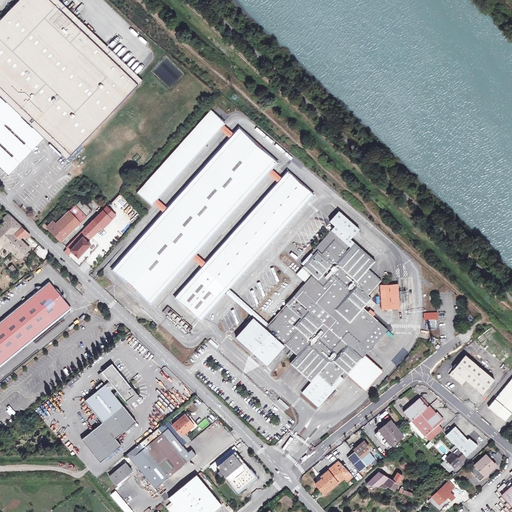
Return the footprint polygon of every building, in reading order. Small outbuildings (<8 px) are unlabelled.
[(0,87),(6,93),(16,103),(12,107),(21,116),(25,112),(38,125),(34,129),(44,138),(48,133),(57,142),(55,144),(55,146),(59,149),(61,149),(63,148),(71,155),(142,81),(133,71),(128,76),(77,26),(48,0),(19,0),(0,20),(0,87)] [(48,0),(77,26),(81,22),(58,0),(48,0)] [(128,76),(133,71),(81,22),(77,26),(128,76)] [(16,103),(6,93),(2,97),(12,107),(16,103)] [(12,107),(2,97),(0,98),(0,166),(9,175),(44,138),(34,129),(21,116),(12,107)] [(150,206),(152,203),(154,202),(156,199),(218,130),(220,128),(223,125),(224,123),(210,111),(137,194),(150,206)] [(25,112),(21,116),(34,129),(38,125),(25,112)] [(225,135),(229,139),(232,136),(234,134),(230,131),(223,125),(220,128),(218,130),(225,135)] [(232,136),(229,139),(167,209),(165,210),(163,213),(112,270),(150,304),(191,258),(193,256),(195,254),(267,173),(269,170),(271,169),(276,163),(238,129),(234,134),(232,136)] [(48,133),(44,138),(51,144),(51,145),(61,154),(66,160),(71,155),(63,148),(61,149),(59,149),(55,146),(55,144),(57,142),(48,133)] [(272,178),(278,183),(280,181),(282,178),(277,174),(271,169),(269,170),(267,173),(272,178)] [(224,292),(227,290),(228,288),(306,201),(311,195),(287,173),(282,178),(280,181),(278,183),(206,263),(204,266),(202,268),(175,298),(199,320),(224,292)] [(164,206),(156,199),(154,202),(152,203),(160,210),(163,213),(165,210),(167,209),(164,206)] [(92,211),(81,200),(56,225),(53,222),(47,227),(61,242),(92,211)] [(87,234),(89,236),(91,234),(93,236),(97,232),(99,233),(103,229),(101,227),(102,227),(103,227),(115,215),(110,210),(106,214),(103,210),(67,247),(68,247),(64,251),(67,254),(71,250),(79,257),(91,244),(84,237),(87,234)] [(284,344),(291,350),(297,355),(290,363),(291,364),(299,371),(311,382),(302,393),(318,407),(343,379),(340,376),(344,371),(348,374),(350,372),(362,358),(388,330),(363,308),(371,298),(368,295),(381,281),(373,274),(368,269),(375,261),(350,239),(359,229),(339,211),(329,221),(335,226),(322,241),(302,263),(304,265),(296,274),(306,282),(303,285),(268,324),(267,326),(265,328),(253,318),(236,337),(248,349),(249,348),(254,353),(255,357),(259,357),(266,363),(281,348),(279,347),(282,343),(283,345),(284,344)] [(0,248),(4,244),(19,258),(30,249),(20,239),(15,235),(22,228),(8,214),(4,218),(7,221),(0,226),(0,248)] [(30,235),(22,228),(15,235),(20,239),(23,236),(27,237),(30,235)] [(33,252),(42,259),(47,253),(39,246),(33,252)] [(197,263),(202,268),(204,266),(206,263),(201,259),(195,254),(193,256),(191,258),(197,263)] [(48,284),(0,322),(0,367),(71,311),(48,284)] [(380,285),(380,290),(390,289),(391,309),(395,308),(399,308),(398,284),(394,284),(390,285),(390,287),(384,288),(384,286),(386,286),(386,285),(380,285)] [(231,298),(236,303),(237,303),(265,328),(267,326),(268,324),(240,299),(241,299),(235,294),(228,288),(227,290),(224,292),(231,298)] [(390,289),(380,290),(381,309),(391,309),(390,289)] [(424,320),(426,320),(426,319),(435,319),(438,319),(437,312),(423,312),(424,320)] [(436,328),(435,319),(426,319),(426,320),(427,329),(436,328)] [(503,363),(509,355),(506,353),(500,361),(503,363)] [(449,375),(459,383),(463,378),(466,381),(483,394),(495,379),(465,355),(449,375)] [(374,369),(362,358),(350,372),(361,381),(366,386),(378,372),(374,369)] [(117,390),(120,394),(129,405),(137,398),(130,389),(131,388),(112,364),(102,372),(117,390)] [(511,378),(488,407),(505,421),(511,412),(511,378)] [(136,422),(116,397),(113,394),(106,384),(85,401),(103,423),(82,440),(100,463),(121,445),(115,438),(136,422)] [(411,421),(425,436),(432,430),(438,425),(443,421),(430,405),(427,407),(420,397),(403,411),(411,421)] [(286,409),(288,407),(279,398),(277,400),(286,409)] [(193,426),(184,415),(172,425),(181,436),(184,433),(193,426)] [(375,433),(387,449),(403,436),(391,421),(375,433)] [(422,438),(425,436),(411,421),(408,423),(422,438)] [(126,454),(154,488),(196,455),(191,449),(188,452),(165,424),(163,426),(162,425),(126,454)] [(442,430),(438,425),(432,430),(436,435),(442,430)] [(458,448),(453,452),(445,459),(453,468),(459,463),(458,463),(460,461),(461,461),(478,445),(469,438),(468,440),(455,426),(446,435),(458,448)] [(375,459),(369,452),(368,452),(366,450),(369,448),(364,441),(354,449),(355,451),(347,457),(359,472),(375,459)] [(430,441),(425,446),(428,449),(434,445),(430,441)] [(217,466),(235,451),(237,450),(234,446),(209,466),(212,470),(217,466)] [(220,470),(224,474),(231,484),(237,493),(239,492),(239,493),(245,488),(244,487),(257,477),(250,469),(249,469),(235,451),(217,466),(220,470)] [(486,455),(470,470),(480,480),(496,465),(486,455)] [(445,459),(441,463),(449,472),(453,468),(445,459)] [(113,471),(125,463),(123,460),(111,467),(113,471)] [(400,466),(404,469),(408,464),(404,461),(400,466)] [(316,484),(322,492),(326,489),(328,491),(344,478),(350,473),(344,467),(339,462),(321,476),(323,479),(316,484)] [(132,471),(125,463),(110,476),(116,484),(132,471)] [(367,483),(377,486),(389,478),(379,472),(367,483)] [(353,476),(350,473),(344,478),(347,481),(353,476)] [(393,480),(389,478),(377,486),(380,487),(386,488),(387,486),(394,490),(402,476),(397,473),(393,480)] [(172,503),(179,511),(212,511),(221,505),(195,475),(168,498),(172,503)] [(428,500),(439,511),(454,497),(449,491),(454,487),(449,481),(428,500)] [(511,484),(501,495),(511,506),(511,484)] [(405,490),(400,488),(399,492),(412,497),(414,494),(405,490)] [(179,511),(172,503),(167,508),(170,511),(179,511)]
